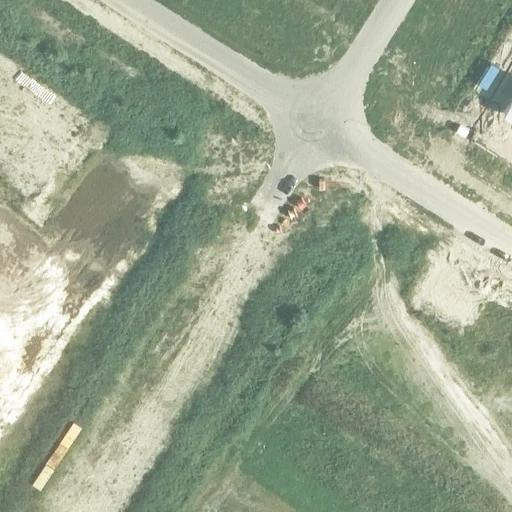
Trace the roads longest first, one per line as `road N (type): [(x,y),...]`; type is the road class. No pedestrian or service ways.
road 1 (unclassified): [(76,511),(320,116)]
road 2 (unclassified): [(320,116),(511,239)]
road 3 (unclassified): [(133,0),(320,116)]
road 4 (unclassified): [(320,116),(394,0)]
